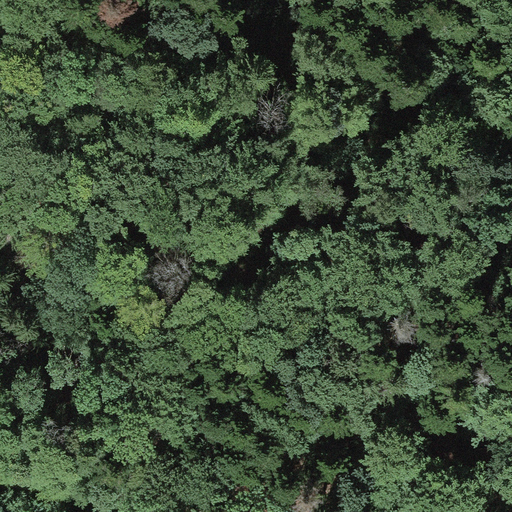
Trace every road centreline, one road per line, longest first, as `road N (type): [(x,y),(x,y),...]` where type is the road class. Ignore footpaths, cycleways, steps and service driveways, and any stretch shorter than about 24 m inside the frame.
road 1 (track): [(49,0),(212,241)]
road 2 (track): [(127,511),(0,481)]
